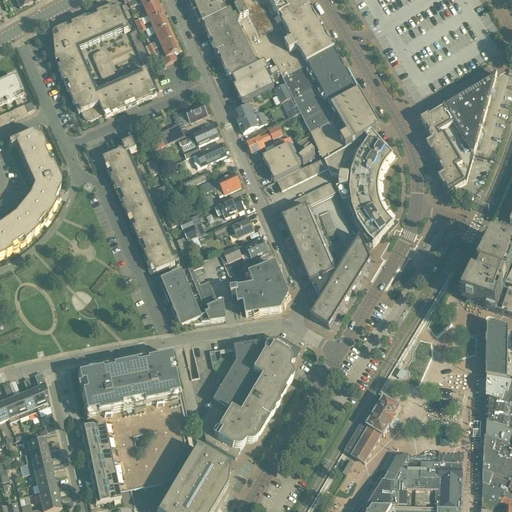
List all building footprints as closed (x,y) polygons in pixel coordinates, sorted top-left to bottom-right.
[(30,0),(14,0),(19,10),(32,5),(30,0)] [(155,0),(136,0),(128,4),(130,9),(142,4),(145,11),(158,5),(155,0)] [(191,0),(198,16),(199,16),(203,26),(243,7),(240,0),(191,0)] [(240,0),(243,7),(246,12),(269,0),(240,0)] [(269,0),(246,12),(254,26),(269,18),(298,0),(269,0)] [(298,0),(269,18),(254,26),(260,38),(289,22),(310,10),(303,0),(298,0)] [(148,18),(136,23),(139,28),(144,26),(150,23),(163,17),(158,5),(145,11),(148,18)] [(54,36),(53,39),(55,57),(64,56),(66,60),(58,63),(59,63),(56,64),(78,116),(81,115),(83,119),(84,121),(86,122),(87,123),(90,123),(92,122),(104,117),(105,120),(157,97),(148,76),(149,74),(148,72),(146,71),(141,73),(143,77),(97,97),(76,51),(122,31),(124,35),(129,32),(130,31),(129,29),(127,28),(118,7),(57,33),(55,35),(54,36)] [(126,7),(123,8),(128,21),(131,19),(126,7)] [(243,7),(203,26),(213,48),(219,60),(230,81),(236,78),(265,64),(271,61),(275,68),(271,60),(282,53),(322,31),(310,10),(289,22),(260,38),(254,26),(246,12),(243,7)] [(163,17),(150,23),(156,35),(169,29),(163,17)] [(159,42),(147,47),(150,52),(174,42),(169,29),(156,35),(159,42)] [(282,53),(271,60),(275,68),(277,70),(278,72),(279,73),(283,80),(335,52),(322,31),(282,53)] [(132,35),(131,37),(144,68),(147,68),(151,67),(136,33),(132,35)] [(174,42),(150,52),(152,58),(164,53),(166,59),(162,61),(164,67),(178,62),(175,56),(180,54),(174,42)] [(335,52),(283,80),(286,86),(293,100),(294,102),(346,73),(335,52)] [(93,57),(93,60),(102,81),(105,82),(113,78),(114,75),(105,54),(102,53),(93,57)] [(246,104),(275,90),(271,82),(281,78),(279,73),(278,72),(274,74),(268,77),(267,74),(269,73),(265,64),(236,78),(240,86),(236,88),(241,97),(242,96),(246,104)] [(346,73),(294,102),(298,110),(301,116),(310,135),(332,123),(335,115),(331,108),(338,105),(359,94),(347,73),(346,74),(346,73)] [(497,77),(443,109),(471,156),(474,157),(497,77)] [(0,108),(23,98),(14,78),(0,84),(0,108)] [(157,80),(154,82),(160,94),(163,92),(157,80)] [(274,92),(277,98),(281,105),(281,106),(293,100),(286,86),(274,92)] [(332,123),(310,135),(323,163),(324,163),(372,135),(380,130),(360,94),(359,94),(338,105),(331,108),(335,115),(332,123)] [(23,107),(16,110),(20,120),(27,116),(27,115),(34,112),(31,104),(24,108),(23,107)] [(255,105),(233,115),(238,125),(254,118),(252,114),(257,111),(255,105)] [(185,114),(180,117),(185,128),(190,125),(191,126),(208,118),(203,106),(185,114)] [(443,109),(420,123),(432,143),(427,146),(444,177),(439,180),(448,196),(466,185),(474,157),(471,156),(443,109)] [(7,115),(1,117),(5,126),(11,123),(10,122),(16,120),(17,121),(20,120),(16,110),(12,112),(13,112),(7,115)] [(298,110),(287,115),(289,121),(301,116),(298,110)] [(254,118),(238,125),(243,136),(264,126),(262,120),(256,123),(254,118)] [(166,147),(185,139),(180,127),(161,136),(146,143),(148,148),(151,154),(166,147)] [(213,127),(178,143),(181,148),(180,148),(186,161),(201,155),(198,148),(218,140),(213,127)] [(270,135),(246,145),(252,156),(265,150),(262,144),(272,140),(273,141),(282,137),(279,130),(269,134),(270,135)] [(0,259),(12,253),(11,251),(22,243),(24,245),(39,231),(37,229),(44,220),(47,222),(56,207),(53,205),(60,189),(61,188),(61,187),(61,186),(61,185),(60,184),(37,133),(8,146),(8,148),(10,150),(17,146),(37,189),(31,202),(16,220),(0,231),(0,259)] [(372,135),(324,163),(328,171),(331,177),(331,178),(340,179),(339,187),(336,188),(338,193),(364,248),(368,246),(370,246),(373,249),(394,226),(386,217),(381,208),(379,197),(378,197),(378,188),(379,188),(381,177),(386,167),(394,159),(372,135)] [(290,139),(274,146),(276,152),(293,145),(290,139)] [(120,153),(103,161),(153,276),(175,267),(177,267),(179,267),(179,265),(177,260),(176,261),(175,260),(173,261),(127,156),(137,152),(133,143),(118,149),(120,153)] [(226,158),(221,146),(201,155),(186,161),(187,163),(183,165),(186,172),(205,163),(207,167),(226,158)] [(288,148),(263,160),(274,184),(300,172),(288,148)] [(312,152),(299,161),(303,167),(313,159),(312,158),(315,156),(312,152)] [(154,162),(146,166),(152,178),(162,173),(159,167),(157,168),(154,162)] [(322,162),(277,183),(281,193),(328,171),(324,163),(323,163),(322,164),(322,162)] [(193,180),(183,184),(187,192),(197,187),(206,183),(203,176),(194,180),(193,180)] [(216,179),(201,187),(204,196),(213,192),(215,196),(217,195),(219,199),(224,197),(241,190),(234,176),(218,183),(216,179)] [(330,185),(285,207),(290,217),(335,195),(330,185)] [(164,188),(157,192),(162,204),(170,201),(164,188)] [(338,193),(335,195),(290,217),(282,221),(310,286),(311,286),(313,290),(316,289),(322,304),(318,311),(317,310),(314,314),(315,315),(313,318),(316,320),(315,321),(319,324),(320,323),(331,331),(331,330),(332,330),(335,325),(334,325),(339,318),(343,313),(342,312),(346,306),(347,306),(350,301),(349,301),(353,294),(354,294),(357,289),(356,289),(360,282),(361,282),(364,277),(368,270),(372,265),(371,264),(364,248),(338,193)] [(210,197),(202,201),(205,209),(203,210),(205,214),(215,209),(213,204),(210,197)] [(10,198),(0,202),(0,214),(15,208),(10,198)] [(225,208),(215,212),(219,220),(224,218),(226,221),(244,213),(239,201),(225,208)] [(174,214),(167,218),(172,230),(180,227),(174,214)] [(180,226),(183,233),(193,228),(190,221),(180,226)] [(238,221),(213,232),(219,244),(235,236),(238,242),(254,235),(248,222),(240,226),(238,221)] [(184,238),(185,240),(187,245),(198,240),(193,228),(183,233),(185,238),(184,238)] [(187,245),(185,240),(177,243),(182,255),(190,252),(187,245)] [(247,251),(244,253),(248,263),(252,262),(267,255),(262,242),(246,249),(247,251)] [(472,283),(463,301),(496,314),(503,296),(501,295),(505,290),(511,269),(511,249),(492,243),(472,283)] [(236,248),(223,254),(228,265),(241,259),(236,248)] [(200,264),(191,268),(193,273),(203,269),(200,264)] [(254,289),(231,293),(231,298),(236,297),(238,308),(244,307),(246,319),(280,314),(289,299),(275,267),(249,278),(254,289)] [(187,270),(193,283),(197,281),(191,268),(187,270)] [(181,276),(163,283),(167,294),(186,286),(181,276)] [(197,281),(193,283),(198,295),(211,290),(209,284),(200,288),(197,281)] [(186,286),(167,294),(172,305),(190,297),(186,286)] [(211,290),(198,295),(201,301),(214,296),(211,290)] [(496,314),(511,320),(511,291),(505,290),(501,295),(503,296),(496,314)] [(214,296),(201,301),(203,307),(206,306),(208,312),(209,311),(207,306),(213,304),(217,302),(214,296)] [(191,299),(173,307),(178,318),(196,310),(191,299)] [(213,304),(207,306),(209,311),(210,311),(209,311),(219,307),(217,302),(213,304)] [(194,327),(224,322),(225,322),(222,306),(219,307),(209,311),(210,311),(211,315),(200,320),(200,321),(193,324),(194,327)] [(200,321),(200,320),(196,310),(178,318),(182,328),(193,324),(200,321)] [(487,369),(487,380),(511,385),(511,336),(510,336),(510,332),(493,326),(489,329),(487,369)] [(226,380),(200,423),(204,443),(234,461),(238,455),(238,451),(239,451),(241,451),(242,450),(243,450),(244,449),(245,448),(246,447),(246,446),(247,445),(248,446),(250,446),(251,446),(252,446),(254,446),(255,446),(256,445),(257,444),(258,443),(259,442),(259,441),(258,440),(270,421),(271,421),(272,420),(273,420),(274,419),(274,418),(275,417),(276,416),(276,415),(276,414),(276,413),(276,411),(278,411),(279,410),(280,410),(280,409),(281,408),(281,407),(281,406),(281,405),(281,404),(280,403),(292,382),(294,383),(294,382),(295,381),(295,380),(295,379),(295,378),(295,377),(295,375),(294,374),(293,372),(292,372),(291,371),(292,369),(293,367),(293,366),(293,364),(293,363),(298,355),(277,342),(233,349),(218,352),(218,356),(234,353),(235,364),(233,367),(219,359),(216,363),(215,364),(213,353),(208,354),(211,371),(226,380)] [(171,357),(77,377),(86,420),(95,418),(104,416),(105,419),(111,417),(110,415),(122,412),(122,409),(140,405),(143,405),(144,408),(153,406),(156,405),(157,408),(163,407),(162,404),(169,402),(168,399),(178,397),(179,400),(180,400),(171,357)] [(511,388),(511,385),(487,380),(481,380),(480,400),(486,400),(488,401),(506,407),(511,388)] [(50,410),(45,385),(38,388),(39,390),(32,393),(29,394),(38,415),(50,410)] [(29,394),(27,395),(20,398),(28,418),(38,415),(29,394)] [(13,401),(11,402),(19,422),(28,418),(20,398),(13,401)] [(369,430),(352,458),(365,466),(382,437),(383,438),(389,429),(390,430),(396,420),(395,420),(400,410),(384,401),(367,429),(369,430)] [(486,424),(486,440),(511,449),(511,408),(506,407),(488,401),(486,424)] [(1,405),(8,422),(9,426),(19,422),(11,402),(8,402),(1,405)] [(449,420),(449,429),(467,428),(466,420),(449,420)] [(93,428),(92,428),(95,442),(107,439),(104,426),(93,428)] [(92,428),(79,431),(81,441),(82,444),(95,442),(92,428)] [(458,444),(458,434),(439,433),(439,443),(458,444)] [(107,439),(95,442),(97,454),(110,451),(107,439)] [(485,439),(484,454),(511,464),(511,449),(486,440),(485,439)] [(44,442),(27,446),(29,456),(47,452),(46,450),(44,442)] [(95,442),(82,444),(83,447),(85,457),(97,454),(95,442)] [(197,450),(160,511),(214,511),(224,496),(226,491),(227,487),(228,473),(221,468),(222,466),(197,450)] [(110,451),(97,454),(100,467),(112,464),(110,451)] [(47,452),(29,456),(26,457),(28,467),(49,462),(47,454),(47,452)] [(97,454),(85,457),(87,466),(87,469),(100,467),(97,454)] [(483,474),(510,483),(511,483),(511,464),(484,454),(483,474)] [(398,460),(395,464),(408,464),(408,460),(408,456),(399,456),(398,460)] [(28,467),(26,467),(28,477),(34,476),(51,472),(51,470),(49,462),(28,467)] [(395,464),(378,493),(417,494),(418,483),(430,482),(462,483),(463,468),(427,467),(427,464),(421,463),(421,466),(408,466),(408,464),(395,464)] [(112,464),(100,467),(102,479),(115,476),(112,464)] [(347,476),(352,467),(346,464),(340,474),(345,478),(346,478),(347,476)] [(100,467),(87,469),(88,472),(90,482),(102,479),(100,467)] [(5,470),(0,471),(0,476),(2,485),(9,483),(5,470)] [(51,472),(34,476),(36,486),(54,482),(52,474),(51,472)] [(482,474),(482,487),(506,495),(507,492),(510,483),(483,474),(482,474)] [(115,476),(102,479),(105,492),(118,489),(115,476)] [(102,479),(90,482),(92,491),(93,494),(105,492),(102,479)] [(54,482),(36,486),(38,496),(56,492),(55,490),(54,482)] [(418,483),(417,494),(425,495),(425,496),(462,498),(462,483),(430,482),(418,483)] [(482,487),(482,501),(500,507),(511,510),(511,497),(506,495),(482,487)] [(118,489),(105,492),(108,505),(120,502),(119,494),(118,489)] [(56,492),(38,496),(41,506),(58,502),(57,494),(56,492)] [(105,492),(93,494),(93,497),(95,507),(108,505),(105,492)] [(378,493),(367,511),(410,511),(461,511),(462,498),(425,496),(425,495),(417,494),(378,493)] [(511,511),(500,507),(482,501),(481,510),(484,510),(485,511),(487,511),(511,511)] [(60,511),(58,502),(41,506),(42,511),(60,511)] [(221,511),(227,511),(232,504),(227,502),(221,511)]
